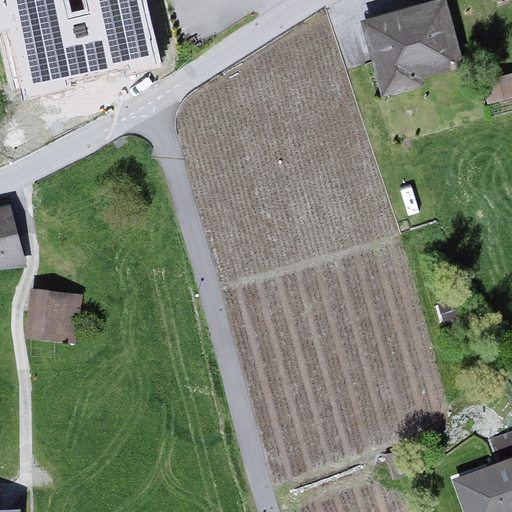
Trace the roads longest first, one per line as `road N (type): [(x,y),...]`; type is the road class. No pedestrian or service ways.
road 1 (residential): [(254,511),(138,104)]
road 2 (residential): [(292,0),(138,104)]
road 3 (residential): [(138,104),(0,175)]
